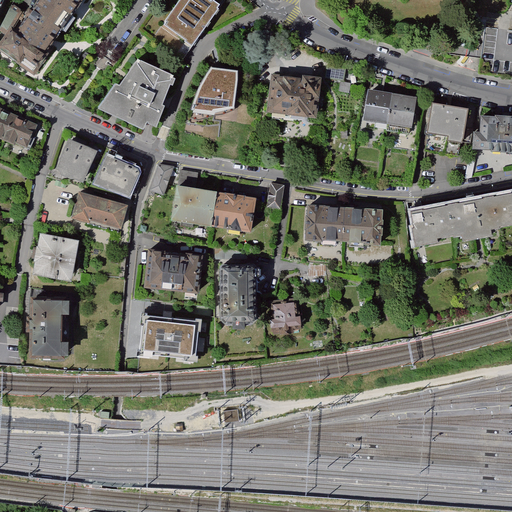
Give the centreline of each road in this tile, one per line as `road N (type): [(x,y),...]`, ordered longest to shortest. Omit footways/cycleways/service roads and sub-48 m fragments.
road 1 (residential): [(156,155),(137,204),(108,511)]
road 2 (residential): [(156,155),(379,192),(511,176)]
road 3 (residential): [(279,12),(398,65),(511,100)]
road 4 (residential): [(66,115),(12,302)]
road 5 (residential): [(279,12),(258,15),(202,49),(168,126)]
